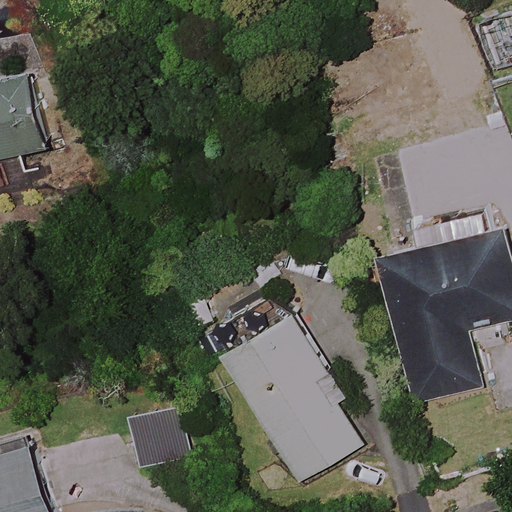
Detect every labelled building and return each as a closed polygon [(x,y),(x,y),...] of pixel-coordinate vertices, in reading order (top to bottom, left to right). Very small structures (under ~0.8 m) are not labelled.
[(511,20),(480,33),(494,69),(511,61),(511,20)] [(34,67),(0,74),(0,153),(50,142),(34,67)] [(511,318),(511,229),(510,221),(384,253),(422,399),(484,383),(471,329),(511,318)] [(215,319),(201,283),(176,292),(189,329),(215,319)] [(344,389),(296,305),(225,347),(300,479),(365,442),(337,393),(344,389)] [(195,453),(184,398),(128,410),(140,465),(195,453)] [(0,511),(57,511),(35,438),(0,448),(0,511)]
